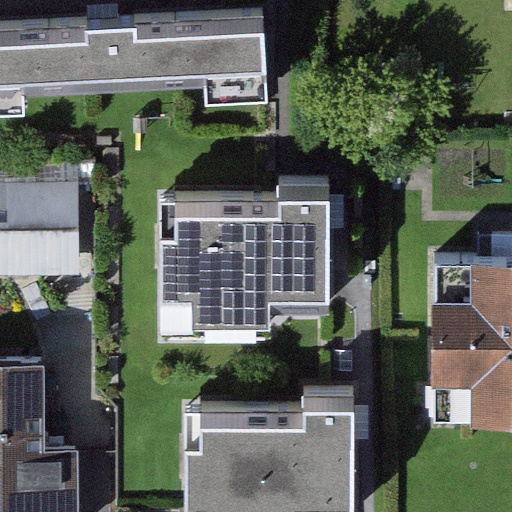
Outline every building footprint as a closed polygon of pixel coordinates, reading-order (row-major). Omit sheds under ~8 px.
[(234,94),(291,91),(287,6),(0,20),(0,106),(48,104),(47,87),(233,78),(234,94)] [(89,169),(0,175),(0,242),(2,270),(96,263),(89,169)] [(301,174),(301,192),(185,192),(185,328),(295,328),(295,303),(355,303),(355,174),(301,174)] [(511,254),(456,257),(461,403),(511,401),(511,254)] [(59,359),(0,361),(0,511),(95,511),(93,447),(63,448),(59,359)] [(327,385),(327,403),(210,403),(209,511),(382,511),(382,385),(327,385)]
